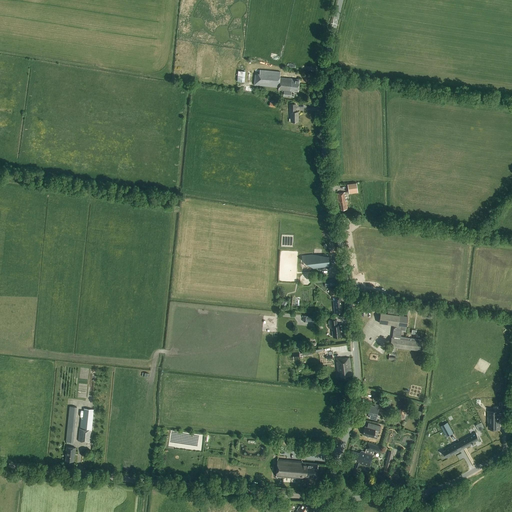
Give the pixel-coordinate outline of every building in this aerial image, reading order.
[(238,71),(237,81),(245,82),(245,72),(238,71)] [(290,94),(291,92),(298,93),(299,81),(280,78),(280,73),(261,71),(260,75),(255,75),(254,85),(279,88),(278,90),(283,91),(283,97),(293,98),(293,95),(290,94)] [(290,105),(290,114),(291,114),(291,122),(298,123),(299,112),(296,112),(296,105),(290,105)] [(347,184),(349,194),(358,193),(356,183),(347,184)] [(342,210),(348,210),(346,193),(337,195),(338,203),(340,203),(340,206),(341,205),(342,210)] [(313,261),(313,268),(329,267),(327,256),(312,255),(302,256),(302,260),(305,262),(313,261)] [(340,297),(336,298),(336,296),(336,289),(330,289),(330,297),(333,297),(333,298),(332,298),(334,315),(342,314),(340,297)] [(406,333),(406,329),(408,317),(404,316),(405,312),(393,310),(392,316),(381,315),(380,325),(395,327),(393,339),(392,339),(391,347),(392,347),(408,349),(420,351),(421,341),(408,339),(401,338),(402,332),(406,333)] [(340,331),(342,331),(341,326),(337,327),(336,321),(329,322),(330,330),(332,329),(333,339),(341,338),(340,331)] [(340,378),(351,377),(350,359),(342,360),(340,359),(336,360),(337,371),(340,372),(340,378)] [(368,414),(370,414),(370,418),(377,420),(378,416),(376,416),(379,406),(375,405),(374,407),(370,406),(368,414)] [(77,407),(70,407),(69,407),(67,427),(66,442),(74,443),(77,407)] [(91,430),(93,411),(93,410),(84,409),(83,419),(81,418),(80,429),(79,429),(78,441),(90,442),(92,431),(91,430)] [(406,410),(400,409),(397,418),(403,420),(406,410)] [(500,430),(500,424),(508,425),(508,410),(502,410),(502,414),(500,414),(500,412),(488,412),(488,418),(489,418),(489,424),(488,424),(488,430),(500,430)] [(453,434),(450,427),(447,423),(442,426),(444,430),(448,437),(453,434)] [(366,436),(366,437),(369,438),(370,437),(373,438),(375,430),(379,431),(381,426),(373,424),(372,429),(364,427),(362,435),(366,436)] [(476,432),(462,440),(466,448),(474,443),(473,442),(479,439),(476,432)] [(446,450),(443,452),(446,458),(460,451),(456,443),(446,449),(446,450)] [(482,443),(453,456),(457,466),(486,453),(482,443)] [(380,454),(382,448),(369,444),(365,453),(362,451),(360,454),(353,452),(351,460),(357,463),(355,469),(358,470),(360,465),(369,468),(374,452),(380,454)] [(74,456),(75,449),(75,448),(66,447),(65,456),(66,456),(65,461),(73,462),(74,456)] [(393,453),(389,452),(382,475),(388,476),(393,455),(393,453)] [(317,478),(318,465),(302,464),(302,463),(277,461),(276,477),(304,480),(307,477),(317,478)] [(303,503),(297,511),(308,511),(311,508),(303,503)]
